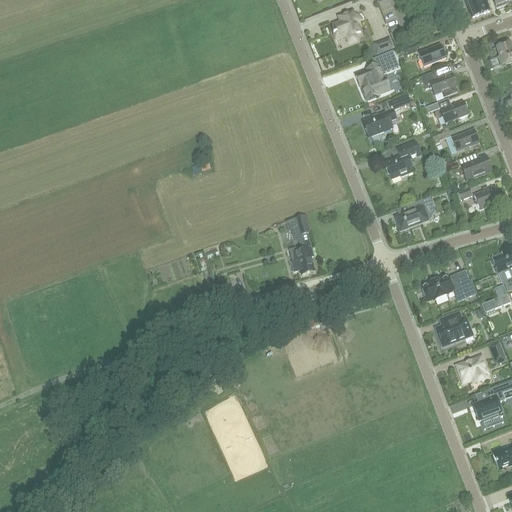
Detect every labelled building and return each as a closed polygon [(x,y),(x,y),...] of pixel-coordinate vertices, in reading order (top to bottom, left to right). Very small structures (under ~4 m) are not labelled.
[(466,0),(473,18),(489,12),(485,1),(484,0),(466,0)] [(505,6),(504,4),(510,2),(509,0),(492,0),(495,7),(496,9),(505,6)] [(365,9),(368,22),(377,20),(374,7),(365,9)] [(357,35),(357,34),(360,33),(356,24),(358,23),(356,16),(354,17),(352,12),(338,17),(340,23),(332,26),(334,33),(332,34),(335,41),(339,39),(344,37),(346,41),(346,42),(348,43),(348,44),(350,45),(351,45),(353,44),(354,44),(355,43),(356,42),(357,41),(358,39),(358,37),(357,35)] [(375,57),(393,50),(393,49),(394,49),(390,39),(373,45),(373,46),(371,46),(375,57)] [(511,50),(509,43),(497,48),(503,66),(511,62),(511,50)] [(423,68),(445,59),(440,46),(418,55),(423,68)] [(405,58),(417,53),(415,47),(403,52),(405,58)] [(378,67),(368,71),(366,71),(367,72),(355,77),(366,102),(377,97),(377,96),(389,91),(384,80),(383,80),(381,75),(398,68),(392,53),(382,57),(385,64),(378,67)] [(491,62),(493,71),(502,68),(500,60),(491,62)] [(437,80),(434,73),(420,78),(425,91),(431,88),(434,97),(441,94),(443,98),(457,93),(456,88),(457,87),(452,74),(437,80)] [(385,113),(362,122),(366,130),(369,139),(371,138),(374,147),(382,144),(378,135),(393,129),(392,126),(390,123),(397,120),(393,112),(400,109),(411,104),(409,98),(407,95),(396,99),(385,103),(388,112),(385,113)] [(445,124),(468,116),(462,102),(440,111),(445,124)] [(427,114),(439,109),(437,104),(425,108),(427,114)] [(479,144),(473,131),(451,139),(456,153),(479,144)] [(435,146),(439,144),(439,142),(450,137),(448,132),(432,138),(435,146)] [(400,178),(412,173),(407,160),(420,155),(415,142),(396,150),(399,157),(384,164),(390,180),(399,176),(400,178)] [(467,181),(490,172),(484,159),(462,168),(467,181)] [(209,162),(202,164),(204,171),(212,169),(209,162)] [(447,165),(444,166),(444,167),(443,167),(446,174),(459,169),(456,162),(447,165)] [(479,211),(502,202),(496,187),(473,196),(479,211)] [(461,202),(472,197),(468,189),(457,193),(457,194),(455,195),(458,203),(460,201),(461,202)] [(398,216),(394,218),(400,232),(428,221),(423,207),(432,204),(429,197),(406,206),(408,212),(398,216)] [(295,249),(289,251),(292,263),(291,263),(294,273),(300,271),(301,276),(315,273),(311,259),(313,259),(307,235),(310,234),(306,217),(300,218),(295,220),(301,243),(303,249),(296,251),(295,249)] [(504,284),(508,293),(511,291),(511,250),(502,254),(503,256),(492,260),(498,274),(500,273),(504,284)] [(238,297),(250,293),(244,273),(232,277),(238,297)] [(461,293),(455,276),(448,279),(448,278),(441,281),(441,280),(427,285),(427,286),(421,289),(426,303),(433,300),(433,301),(447,296),(447,294),(453,292),(454,296),(461,293)] [(462,286),(467,299),(476,295),(471,282),(462,286)] [(506,296),(503,289),(495,292),(498,299),(506,296)] [(507,296),(491,302),(495,310),(510,304),(507,296)] [(496,324),(511,319),(507,306),(491,312),(496,324)] [(482,308),(477,310),(482,320),(487,318),(482,308)] [(459,313),(439,321),(441,326),(434,329),(442,350),(474,337),(466,317),(461,319),(459,313)] [(331,327),(327,315),(313,320),(315,327),(319,326),(321,331),(331,327)] [(495,366),(506,362),(499,342),(488,346),(495,366)] [(471,387),(489,380),(486,374),(480,357),(457,366),(464,383),(469,381),(471,387)] [(478,405),(473,407),(479,423),(481,422),(499,415),(501,414),(498,404),(501,403),(500,400),(504,398),(503,395),(511,391),(511,392),(511,382),(484,393),(487,401),(478,405)] [(511,445),(501,450),(500,447),(491,451),(499,471),(502,470),(501,467),(507,465),(508,467),(511,466),(511,445)]
